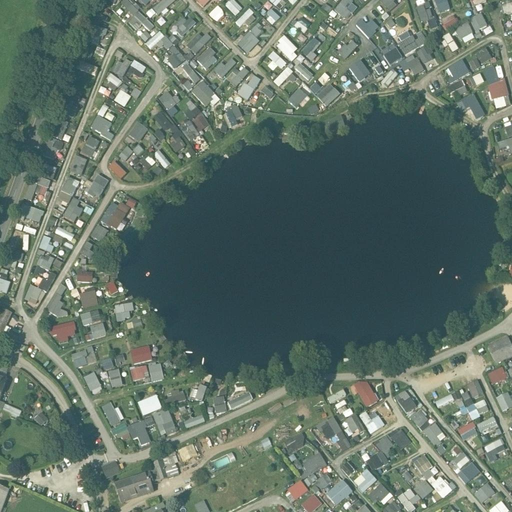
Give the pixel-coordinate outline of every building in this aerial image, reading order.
[(129,0),(123,0),(120,4),(134,16),(140,9),(129,0)] [(158,15),(177,0),(162,0),(153,7),(158,15)] [(236,17),(243,9),(233,0),(231,0),(225,6),(236,17)] [(346,21),(357,7),(348,0),(342,0),(334,11),(346,21)] [(390,12),(396,6),(394,3),(396,0),(379,0),(379,1),(390,12)] [(433,0),(439,14),(450,10),(446,0),(433,0)] [(421,24),(433,19),(428,4),(415,8),(421,24)] [(218,24),(226,16),(217,7),(209,15),(218,24)] [(147,12),(150,18),(157,14),(153,9),(147,12)] [(240,28),(255,14),(250,9),(236,23),(240,28)] [(265,15),(274,24),(280,18),(272,9),(265,15)] [(139,11),(128,23),(137,30),(142,24),(150,31),(155,26),(139,11)] [(475,33),(487,27),(481,14),(469,20),(475,33)] [(454,16),(441,21),(444,29),(457,24),(454,16)] [(303,32),(309,25),(299,17),(293,25),(303,32)] [(174,26),(182,37),(196,25),(191,18),(186,22),(183,19),(174,26)] [(379,29),(371,21),(366,26),(361,20),(356,26),(369,39),(379,29)] [(386,24),(390,30),(395,27),(391,21),(386,24)] [(468,22),(454,29),(460,41),(473,34),(468,22)] [(246,55),(260,42),(256,38),(263,31),(258,25),(237,44),(246,55)] [(104,38),(106,28),(94,26),(92,36),(104,38)] [(145,31),(140,37),(146,42),(151,35),(145,31)] [(157,44),(160,47),(167,42),(159,32),(145,43),(150,50),(157,44)] [(401,43),(398,45),(403,56),(427,45),(424,37),(413,42),(408,32),(398,37),(401,43)] [(195,56),(212,40),(206,34),(202,38),(198,34),(186,46),(195,56)] [(444,37),(452,54),(457,51),(449,34),(444,37)] [(172,35),(168,40),(175,46),(179,42),(172,35)] [(291,63),(300,55),(284,38),(275,46),(291,63)] [(302,53),(307,58),(320,44),(314,39),(302,53)] [(344,61),(358,47),(352,42),(347,48),(345,45),(337,53),(344,61)] [(80,56),(90,58),(93,50),(82,47),(80,56)] [(97,47),(95,52),(104,56),(106,50),(97,47)] [(424,65),(433,60),(425,47),(416,53),(424,65)] [(389,66),(402,59),(396,48),(382,55),(389,66)] [(176,49),(165,59),(175,70),(186,61),(176,49)] [(213,57),(216,54),(210,49),(197,61),(207,71),(217,61),(213,57)] [(481,66),(492,60),(486,49),(475,54),(481,66)] [(281,70),(286,64),(273,52),(268,58),(281,70)] [(416,56),(399,63),(403,73),(410,70),(413,76),(422,73),(416,56)] [(123,64),(117,62),(113,73),(125,77),(131,61),(125,59),(123,64)] [(225,67),(221,63),(214,72),(223,80),(237,64),(231,59),(225,67)] [(306,60),(301,64),(308,71),(312,67),(306,60)] [(469,63),(472,72),(481,68),(477,60),(469,63)] [(81,61),(78,68),(95,75),(98,68),(81,61)] [(135,69),(143,73),(146,67),(133,61),(126,75),(131,77),(135,69)] [(357,84),(370,77),(362,61),(349,68),(357,84)] [(447,68),(453,82),(469,75),(463,61),(447,68)] [(187,82),(184,84),(188,91),(200,83),(189,64),(180,70),(187,82)] [(308,82),(313,77),(300,64),(295,68),(308,82)] [(239,73),(236,70),(226,81),(236,89),(249,73),(244,68),(239,73)] [(287,69),(273,83),(279,88),(287,79),(292,84),(297,78),(287,69)] [(511,107),(505,80),(498,81),(495,69),(484,71),(490,101),(493,101),(495,110),(511,107)] [(391,70),(381,84),(387,89),(398,75),(391,70)] [(119,87),(122,81),(110,74),(106,80),(119,87)] [(316,83),(320,88),(330,79),(326,75),(316,83)] [(471,89),(484,83),(480,75),(467,80),(471,89)] [(253,77),(247,87),(243,85),(237,96),(249,102),(261,81),(253,77)] [(445,89),(448,96),(457,92),(460,97),(467,93),(462,81),(445,89)] [(191,93),(206,108),(211,103),(214,106),(220,100),(203,82),(191,93)] [(131,96),(126,93),(129,88),(123,84),(114,101),(125,107),(131,96)] [(316,84),(311,89),(317,95),(322,90),(316,84)] [(326,109),(340,96),(330,85),(316,98),(326,109)] [(134,88),(131,96),(138,99),(141,91),(134,88)] [(261,94),(271,100),(275,94),(264,88),(261,94)] [(299,89),(287,102),(296,109),(307,97),(299,89)] [(158,99),(170,115),(176,110),(173,107),(181,101),(175,95),(172,98),(167,92),(158,99)] [(463,101),(473,122),(484,117),(474,96),(463,101)] [(102,104),(98,114),(104,116),(108,106),(102,104)] [(183,112),(189,122),(192,120),(199,132),(208,128),(195,105),(183,112)] [(237,121),(242,119),(237,105),(225,109),(227,115),(223,116),(225,122),(220,124),(222,132),(239,127),(237,121)] [(311,116),(319,113),(317,106),(308,109),(311,116)] [(177,138),(181,135),(159,112),(153,118),(166,132),(168,129),(177,138)] [(112,140),(114,136),(108,132),(112,124),(97,116),(90,129),(112,140)] [(62,142),(68,122),(55,118),(43,155),(56,160),(62,142)] [(180,128),(191,142),(200,135),(189,121),(180,128)] [(128,135),(139,143),(149,130),(137,122),(128,135)] [(159,130),(154,134),(161,142),(166,138),(159,130)] [(88,136),(81,154),(97,160),(100,152),(97,150),(100,141),(88,136)] [(181,138),(170,144),(175,154),(186,148),(181,138)] [(508,149),(510,156),(511,155),(511,140),(497,145),(499,152),(508,149)] [(139,157),(144,151),(139,146),(133,151),(139,157)] [(127,163),(135,154),(127,147),(119,156),(127,163)] [(160,151),(154,155),(166,169),(171,165),(160,151)] [(76,156),(69,172),(81,177),(88,161),(76,156)] [(145,170),(156,166),(152,157),(141,161),(145,170)] [(121,180),(127,175),(114,162),(108,168),(121,180)] [(38,175),(53,180),(57,169),(42,164),(38,175)] [(98,200),(109,182),(98,175),(87,193),(98,200)] [(67,177),(57,199),(69,204),(79,183),(67,177)] [(45,196),(51,182),(42,178),(36,192),(45,196)] [(32,203),(37,184),(29,182),(24,201),(32,203)] [(77,208),(80,201),(73,198),(64,217),(76,223),(82,210),(77,208)] [(130,199),(125,205),(132,210),(137,204),(130,199)] [(120,203),(118,207),(112,204),(100,222),(115,232),(130,209),(120,203)] [(23,218),(40,223),(44,212),(27,206),(23,218)] [(91,237),(102,243),(109,232),(98,225),(91,237)] [(25,227),(24,232),(36,235),(37,230),(25,227)] [(58,227),(55,233),(72,242),(75,236),(58,227)] [(43,236),(39,250),(52,253),(54,247),(49,246),(51,239),(43,236)] [(86,243),(81,254),(93,260),(98,249),(86,243)] [(6,268),(17,271),(19,262),(22,263),(24,254),(11,251),(6,268)] [(78,272),(77,283),(93,283),(93,272),(78,272)] [(51,273),(47,280),(43,278),(38,288),(48,293),(57,276),(51,273)] [(0,280),(0,292),(7,294),(10,282),(0,280)] [(36,305),(42,290),(31,285),(24,300),(36,305)] [(61,285),(57,293),(63,296),(67,287),(61,285)] [(81,294),(83,308),(98,307),(96,292),(81,294)] [(60,302),(63,297),(55,293),(47,310),(65,318),(68,312),(61,310),(64,303),(60,302)] [(117,320),(133,318),(131,303),(115,305),(117,320)] [(4,310),(0,317),(0,333),(1,334),(12,314),(4,310)] [(99,310),(81,314),(83,325),(102,322),(99,310)] [(74,322),(50,327),(52,336),(57,335),(58,343),(69,341),(68,337),(77,335),(74,322)] [(92,334),(86,335),(88,341),(107,335),(103,323),(90,327),(92,334)] [(511,348),(508,339),(487,348),(495,365),(511,357),(511,348)] [(130,350),(134,364),(153,359),(149,345),(130,350)] [(76,368),(97,360),(93,347),(71,354),(76,368)] [(117,364),(125,362),(123,354),(115,357),(117,364)] [(101,361),(104,370),(114,367),(111,358),(101,361)] [(149,366),(152,382),(164,379),(161,364),(149,366)] [(131,369),(133,381),(150,377),(147,365),(131,369)] [(501,367),(487,374),(492,385),(507,378),(501,367)] [(111,387),(122,386),(120,369),(109,371),(111,387)] [(84,377),(90,391),(101,386),(95,372),(84,377)] [(378,401),(366,379),(351,387),(355,395),(358,393),(366,408),(378,401)] [(467,386),(473,399),(484,394),(477,380),(467,386)] [(199,384),(197,390),(194,389),(192,397),(202,401),(207,387),(199,384)] [(342,389),(327,398),(331,404),(346,395),(342,389)] [(406,413),(417,406),(405,389),(394,396),(406,413)] [(185,393),(180,394),(179,390),(168,392),(170,404),(186,401),(185,393)] [(231,410),(252,400),(249,392),(227,403),(231,410)] [(467,392),(462,394),(467,406),(472,404),(467,392)] [(496,397),(502,412),(511,408),(511,402),(508,393),(496,397)] [(451,394),(435,402),(438,408),(454,401),(451,394)] [(138,403),(144,417),(163,409),(157,395),(138,403)] [(216,415),(227,412),(223,396),(212,399),(216,415)] [(343,417),(352,414),(346,400),(337,403),(343,417)] [(484,400),(474,405),(481,418),(490,413),(484,400)] [(102,407),(111,427),(121,423),(112,402),(102,407)] [(11,408),(4,405),(1,413),(18,419),(21,412),(11,408)] [(378,424),(380,427),(384,425),(374,406),(359,414),(368,430),(378,424)] [(183,423),(192,419),(188,407),(178,411),(183,423)] [(410,417),(422,431),(431,423),(419,409),(410,417)] [(155,414),(161,437),(176,433),(169,410),(155,414)] [(346,419),(351,433),(363,429),(357,414),(346,419)] [(42,416),(36,421),(41,426),(47,421),(42,416)] [(183,423),(186,430),(205,423),(202,416),(183,423)] [(342,452),(351,447),(332,416),(315,427),(320,434),(322,433),(327,441),(336,435),(340,441),(336,443),(342,452)] [(479,433),(497,425),(494,418),(476,426),(479,433)] [(151,419),(127,427),(126,424),(112,428),(115,440),(131,435),(133,440),(138,439),(141,447),(151,443),(146,428),(153,426),(151,419)] [(474,428),(475,427),(472,422),(457,430),(463,441),(477,434),(474,428)] [(435,446),(446,438),(434,423),(423,431),(435,446)] [(402,429),(391,435),(400,449),(410,442),(402,429)] [(289,454),(307,445),(301,434),(283,443),(289,454)] [(381,452),(393,446),(388,436),(376,442),(381,452)] [(501,439),(483,448),(490,463),(497,460),(495,454),(506,449),(501,439)] [(443,445),(436,448),(439,455),(445,452),(443,445)] [(180,450),(183,462),(197,458),(194,446),(180,450)] [(289,458),(292,462),(297,459),(299,462),(309,456),(305,449),(289,458)] [(372,472),(388,463),(382,451),(365,460),(372,472)] [(301,464),(307,473),(302,476),(307,486),(317,481),(313,474),(327,466),(320,454),(301,464)] [(424,454),(413,462),(422,474),(433,466),(424,454)] [(168,460),(161,462),(168,480),(174,478),(168,460)] [(161,462),(154,465),(156,472),(160,482),(160,483),(168,480),(161,462)] [(348,462),(341,467),(347,476),(355,471),(348,462)] [(457,474),(465,484),(480,472),(471,462),(457,474)] [(409,466),(417,476),(420,474),(413,463),(409,466)] [(116,467),(113,468),(111,465),(102,468),(106,480),(119,474),(116,467)] [(408,470),(403,474),(411,485),(417,481),(408,470)] [(368,471),(362,477),(365,481),(357,488),(363,494),(377,481),(368,471)] [(156,472),(147,476),(150,485),(160,482),(156,472)] [(326,474),(316,481),(318,484),(313,488),(316,493),(332,482),(326,474)] [(147,476),(116,486),(122,505),(153,494),(150,485),(147,476)] [(453,490),(440,476),(436,480),(431,476),(427,480),(443,498),(453,490)] [(422,499),(433,490),(424,480),(414,489),(422,499)] [(294,501),(308,493),(302,481),(287,489),(294,501)] [(332,509),(352,492),(342,481),(322,498),(332,509)] [(482,503),(495,493),(487,483),(474,493),(482,503)] [(367,497),(375,505),(389,493),(381,484),(367,497)] [(0,511),(1,511),(9,492),(0,488),(0,511)] [(407,511),(420,502),(410,489),(398,497),(407,511)] [(306,511),(313,511),(322,505),(314,495),(301,506),(306,511)] [(158,499),(147,503),(149,509),(160,505),(158,499)] [(490,511),(507,511),(509,511),(501,501),(489,511),(490,511)] [(197,511),(207,511),(203,502),(195,506),(197,511)] [(383,511),(400,511),(392,502),(382,511),(383,511)]
